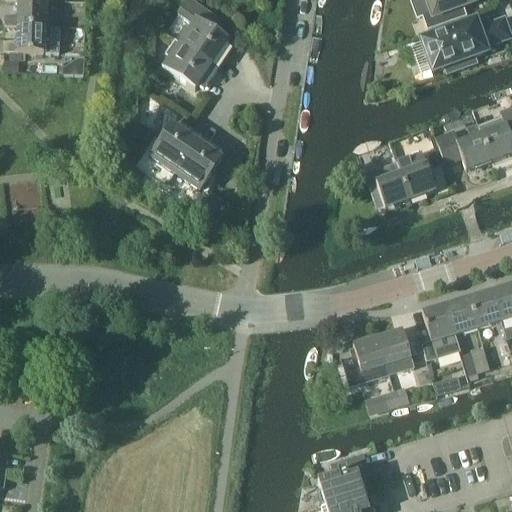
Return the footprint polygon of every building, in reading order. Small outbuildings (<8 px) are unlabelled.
[(189,0),(178,16),(193,26),(180,45),(213,68),(230,43),(221,37),(224,33),(217,29),(222,22),(190,0),(189,0)] [(423,19),(427,32),(460,21),(458,12),(475,6),(474,4),(475,3),(473,0),(424,0),(430,16),(423,19)] [(48,4),(19,3),(19,17),(5,19),(5,29),(18,29),(47,30),(48,4)] [(481,23),(422,44),(433,74),(486,55),(484,51),(511,41),(504,23),(484,30),(481,23)] [(59,30),(47,30),(18,29),(18,43),(4,45),(4,55),(47,56),(59,56),(59,30)] [(213,68),(180,45),(163,71),(196,93),(213,68)] [(4,64),(4,75),(19,75),(19,64),(4,64)] [(511,112),(501,116),(503,121),(478,130),(491,164),(511,156),(511,141),(509,134),(511,132),(511,112)] [(151,162),(200,195),(229,153),(179,120),(151,162)] [(455,134),(436,141),(439,150),(443,164),(460,158),(466,174),(491,164),(478,130),(468,134),(471,141),(459,146),(455,134)] [(439,150),(436,141),(435,139),(434,138),(430,139),(430,141),(434,152),(439,150)] [(396,166),(410,203),(436,194),(422,156),(396,166)] [(381,200),(386,212),(410,203),(396,166),(364,177),(374,203),(381,200)] [(511,288),(493,294),(502,325),(511,321),(511,288)] [(470,301),(479,332),(502,325),(493,294),(470,301)] [(446,308),(456,339),(479,332),(470,301),(446,308)] [(432,345),(421,348),(426,365),(437,362),(460,355),(456,339),(446,308),(423,316),(432,345)] [(403,334),(377,341),(389,379),(414,371),(403,334)] [(357,359),(342,363),(347,381),(350,390),(389,379),(377,341),(353,349),(357,359)] [(461,359),(468,379),(473,378),(489,373),(483,352),(461,359)] [(404,395),(395,397),(399,408),(407,405),(404,395)] [(399,408),(395,397),(384,400),(387,411),(399,408)] [(322,509),(368,495),(361,473),(368,471),(365,458),(331,468),(331,469),(336,468),(339,478),(335,480),(335,479),(319,484),(321,492),(317,494),(322,509)] [(368,495),(322,509),(322,511),(373,511),(368,496),(369,496),(368,495)]
